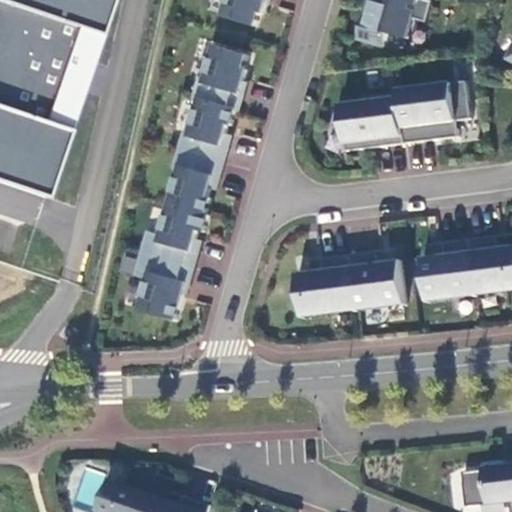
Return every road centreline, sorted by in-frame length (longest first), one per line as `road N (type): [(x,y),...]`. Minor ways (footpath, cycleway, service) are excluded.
road 1 (residential): [(511,175),(260,206)]
road 2 (residential): [(329,376),(338,430),(360,436),(511,423)]
road 3 (residential): [(319,0),(260,206)]
road 4 (tertiary): [(219,383),(27,393)]
road 5 (tertiary): [(511,359),(329,376)]
road 6 (residential): [(260,206),(219,383)]
road 7 (residential): [(226,458),(381,511)]
